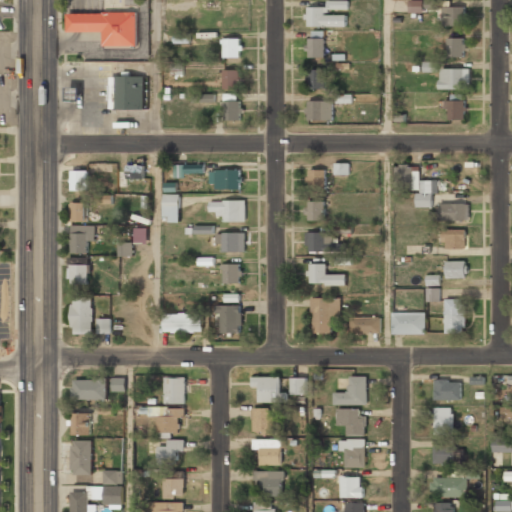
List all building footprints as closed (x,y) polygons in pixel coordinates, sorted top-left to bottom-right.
[(410,0),(410,12),(426,13),(426,9),(434,9),(434,0),(410,0)] [(347,26),(347,12),(344,12),(344,5),(307,5),(307,26),(347,26)] [(441,26),(465,26),(465,7),(441,7),(441,26)] [(138,13),(68,13),(68,32),(104,32),(104,47),(138,47),(138,13)] [(190,43),(191,31),(175,31),(175,43),(190,43)] [(325,58),(325,32),(309,32),(309,58),(325,58)] [(465,57),(465,37),(447,37),(447,57),(465,57)] [(223,58),(243,58),(243,38),(223,38),(223,58)] [(424,71),(439,72),(439,62),(424,62),(424,71)] [(440,89),(468,89),(468,69),(440,69),(440,89)] [(241,70),(224,70),(224,89),(241,89),(241,70)] [(309,70),(309,89),(326,89),(326,70),(309,70)] [(145,110),(145,77),(115,77),(115,110),(145,110)] [(71,105),(83,105),(83,92),(71,92),(71,105)] [(216,102),(216,94),(202,94),(202,102),(216,102)] [(353,94),(337,94),(337,103),(353,103),(353,94)] [(241,95),(224,95),(224,121),(241,121),(241,95)] [(466,120),(466,100),(446,100),(446,120),(466,120)] [(333,102),(306,102),(306,120),(333,120),(333,102)] [(205,164),(185,165),(185,173),(205,173),(205,164)] [(348,164),(335,164),(335,175),(348,175),(348,164)] [(127,173),(119,173),(119,181),(145,181),(145,166),(126,166),(127,173)] [(397,167),(397,190),(420,190),(420,167),(397,167)] [(210,169),(210,188),(243,188),(243,169),(210,169)] [(326,170),(307,170),(307,190),(326,190),(326,170)] [(71,172),(71,191),(88,191),(88,172),(71,172)] [(417,206),(431,206),(431,193),(417,193),(417,206)] [(164,222),(180,222),(180,195),(164,195),(164,222)] [(246,220),(246,200),(210,200),(210,211),(219,211),(219,221),(246,220)] [(325,221),(325,201),(306,201),(306,221),(325,221)] [(89,222),(89,203),(71,203),(71,222),(89,222)] [(468,222),(468,205),(439,205),(439,222),(468,222)] [(196,234),(215,233),(215,225),(195,226),(196,234)] [(96,227),(72,227),(72,254),(89,254),(89,242),(96,242),(96,227)] [(136,242),(149,242),(149,228),(136,228),(136,242)] [(466,250),(466,231),(442,231),(442,250),(466,250)] [(246,233),(219,233),(219,252),(246,252),(246,233)] [(307,234),(307,252),(330,252),(330,234),(307,234)] [(133,244),(120,244),(120,256),(133,256),(133,244)] [(336,265),(352,264),(352,257),(336,257),(336,265)] [(467,279),(467,262),(446,262),(446,279),(467,279)] [(89,286),(89,264),(70,264),(70,286),(89,286)] [(241,265),(222,265),(222,284),(241,284),(241,265)] [(309,265),(309,286),(345,286),(345,276),(326,276),(326,265),(309,265)] [(440,301),(441,288),(428,288),(428,301),(440,301)] [(93,299),(71,299),(71,335),(93,335),(93,299)] [(340,315),(340,299),(312,299),(312,335),(331,335),(331,315),(340,315)] [(466,299),(446,299),(446,333),(466,333),(466,299)] [(241,306),(220,306),(220,334),(241,334),(241,306)] [(392,334),(425,334),(425,313),(392,313),(392,334)] [(165,333),(203,333),(203,315),(165,315),(165,333)] [(381,318),(351,318),(351,335),(381,335),(381,318)] [(111,334),(111,320),(98,320),(98,334),(111,334)] [(186,377),(165,377),(165,404),(186,404),(186,377)] [(280,377),(253,377),(253,388),(260,388),(260,402),(283,402),(283,395),(280,395),(280,377)] [(368,377),(349,377),(349,393),(334,393),(334,404),(368,404),(368,377)] [(72,401),(107,401),(107,380),(72,380),(72,401)] [(125,391),(125,380),(114,380),(114,391),(125,391)] [(306,380),(292,380),(292,395),(306,395),(306,380)] [(435,399),(461,399),(461,380),(435,380),(435,399)] [(502,417),(511,416),(511,406),(502,406),(502,417)] [(454,407),(435,407),(435,429),(454,429),(454,407)] [(276,408),(254,408),(254,434),(276,434),(276,408)] [(157,409),(157,433),(180,433),(180,409),(157,409)] [(365,409),(337,409),(337,427),(347,427),(347,436),(365,436),(365,409)] [(73,436),(90,436),(90,414),(73,414),(73,436)] [(158,447),(158,463),(177,463),(177,452),(185,452),(185,440),(167,440),(167,447),(158,447)] [(282,440),(254,440),(254,450),(261,450),(261,466),(282,466),(282,440)] [(366,440),(344,440),(344,468),(366,468),(366,440)] [(92,476),(92,442),(73,442),(73,476),(92,476)] [(494,452),(511,452),(511,442),(494,442),(494,452)] [(454,464),(454,445),(435,445),(435,464),(454,464)] [(104,484),(123,484),(123,470),(104,470),(104,484)] [(285,471),(255,471),(255,482),(262,482),(262,497),(285,497),(285,471)] [(341,499),(364,499),(364,477),(341,477),(341,499)] [(184,479),(163,479),(163,499),(184,498),(184,479)] [(431,497),(467,497),(467,479),(431,479),(431,497)] [(123,487),(103,487),(103,506),(123,506),(123,487)] [(71,493),(71,511),(90,511),(90,493),(71,493)] [(274,511),(274,501),(255,501),(255,511),(274,511)] [(366,511),(366,502),(346,502),(346,511),(366,511)] [(184,503),(153,503),(153,511),(179,511),(180,511),(184,511),(184,503)] [(511,511),(511,503),(500,503),(500,511),(511,511)]
